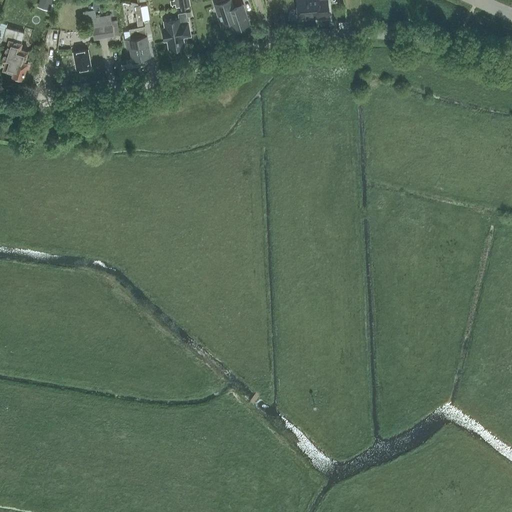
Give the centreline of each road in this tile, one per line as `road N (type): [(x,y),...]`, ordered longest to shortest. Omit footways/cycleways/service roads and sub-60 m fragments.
road 1 (unclassified): [(260,45),(165,81),(37,105),(0,101)]
road 2 (unclassified): [(511,61),(414,38),(284,38)]
